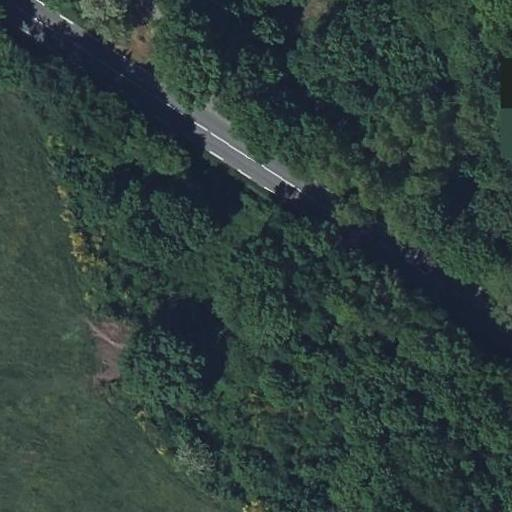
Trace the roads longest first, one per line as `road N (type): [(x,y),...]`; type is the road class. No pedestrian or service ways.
road 1 (primary): [(188,116),(511,333)]
road 2 (primary): [(4,0),(188,116)]
road 3 (unclassified): [(188,116),(198,98),(146,0)]
